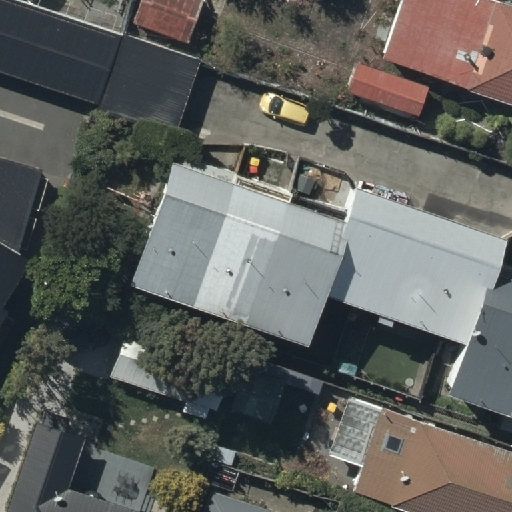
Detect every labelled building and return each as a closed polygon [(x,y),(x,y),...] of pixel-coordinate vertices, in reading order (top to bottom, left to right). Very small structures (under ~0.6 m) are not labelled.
[(198,63),(11,0),(0,0),(0,72),(175,132),(198,63)] [(135,0),(129,17),(183,36),(195,0),(135,0)] [(511,0),(388,0),(372,46),(353,39),(340,78),(414,104),(427,67),(511,96),(511,0)] [(333,205),(162,148),(121,270),(298,329),(314,282),(449,328),(431,382),(511,408),(511,268),(480,258),(493,219),(345,170),(333,205)] [(0,220),(0,298),(1,297),(0,295),(0,271),(23,235),(0,220)] [(226,361),(118,322),(99,373),(178,402),(175,410),(204,421),(226,361)] [(511,511),(511,439),(350,383),(332,432),(359,442),(346,480),(438,511),(511,511)] [(151,511),(155,502),(66,475),(81,427),(59,420),(64,402),(40,394),(35,412),(28,410),(0,501),(0,511),(151,511)] [(266,511),(268,508),(209,488),(200,511),(266,511)]
